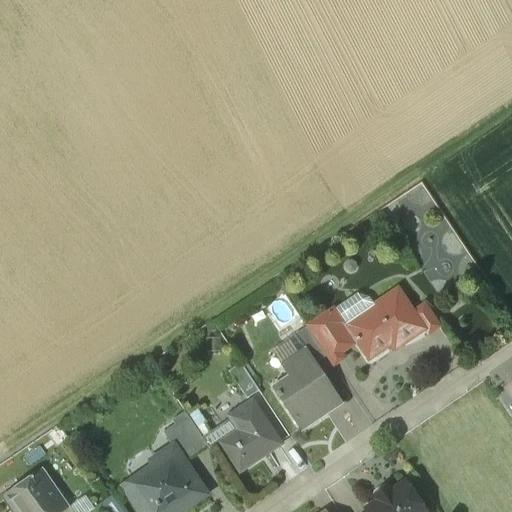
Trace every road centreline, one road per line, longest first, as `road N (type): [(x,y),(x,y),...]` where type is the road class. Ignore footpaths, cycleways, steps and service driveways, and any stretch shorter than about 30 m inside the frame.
road 1 (track): [(0,451),(511,109)]
road 2 (residential): [(268,511),(481,368)]
